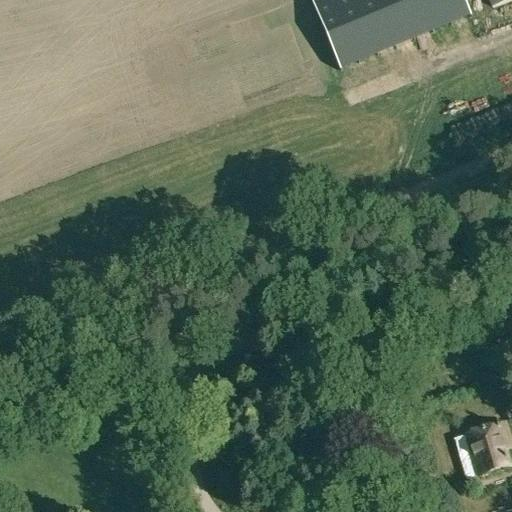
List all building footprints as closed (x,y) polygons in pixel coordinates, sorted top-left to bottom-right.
[(461,0),(309,0),(339,71),(469,18),(461,0)] [(511,0),(487,0),(492,9),(511,0)] [(511,305),(494,310),(502,338),(511,334),(511,305)] [(468,437),(480,478),(511,468),(511,450),(504,422),(487,426),(488,431),(468,437)] [(294,446),(305,486),(331,478),(319,438),(294,446)]
